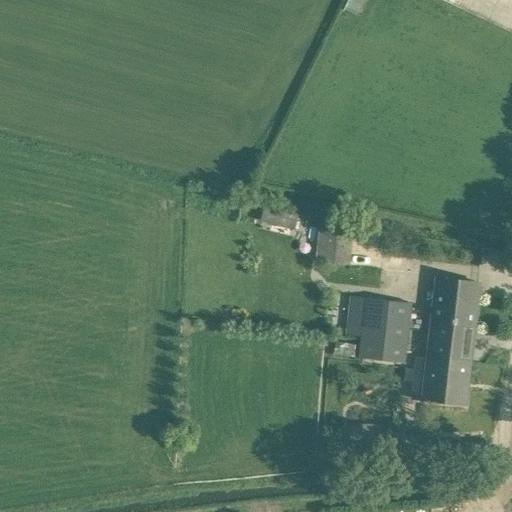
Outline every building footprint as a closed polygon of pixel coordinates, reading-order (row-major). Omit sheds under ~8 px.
[(349,0),(348,7),(361,10),(362,0),(349,0)] [(294,231),(298,214),(265,205),(260,222),(294,231)] [(361,266),(364,225),(319,222),(316,263),(361,266)] [(472,344),(479,283),(438,279),(431,339),(472,344)] [(405,364),(412,304),(364,300),(358,359),(405,364)] [(465,405),(472,344),(431,339),(423,400),(465,405)]
